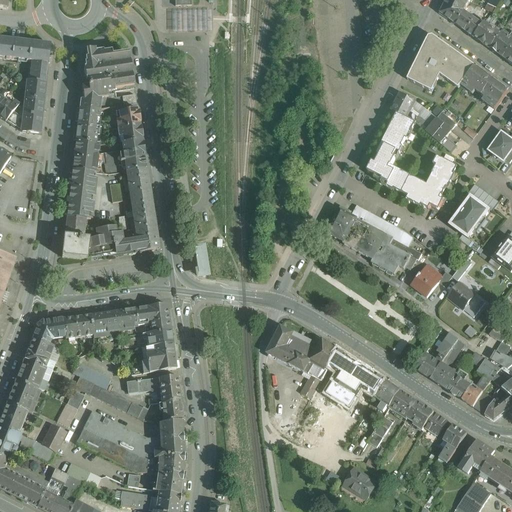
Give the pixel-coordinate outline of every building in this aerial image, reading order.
[(469,2),(464,0),(447,0),(441,14),(456,25),(462,16),(464,12),(469,2)] [(483,26),(464,12),(462,16),(456,25),(474,38),(483,26)] [(492,26),(486,22),(483,26),(474,38),(490,50),(502,34),(496,30),(496,29),(492,26)] [(510,36),(504,31),(502,34),(490,50),(497,55),(498,54),(506,61),(511,52),(511,33),(511,34),(510,36)] [(435,39),(428,41),(427,41),(410,76),(413,78),(410,82),(430,92),(432,87),(435,89),(441,76),(455,87),(457,84),(461,87),(461,86),(473,69),(469,67),(471,64),(436,38),(435,39)] [(50,45),(0,39),(0,58),(31,63),(29,81),(45,83),(47,64),(48,64),(50,45)] [(107,94),(103,53),(103,51),(95,53),(95,50),(86,52),(87,59),(85,60),(86,64),(84,64),(85,69),(84,69),(86,83),(88,82),(89,86),(82,87),(83,100),(80,101),(79,109),(99,111),(100,111),(102,99),(108,98),(107,94)] [(103,53),(107,94),(112,93),(112,90),(133,87),(128,54),(111,57),(111,52),(103,53)] [(493,80),(475,67),(473,69),(461,86),(473,95),(476,91),(481,95),(493,80)] [(509,92),(493,80),(481,95),(486,99),(483,102),(495,111),(509,92)] [(24,115),(43,116),(46,83),(45,83),(29,81),(28,81),(24,115)] [(135,95),(122,97),(124,107),(136,105),(135,95)] [(415,102),(400,95),(392,112),(396,114),(415,124),(418,125),(426,132),(431,127),(422,119),(410,112),(415,102)] [(11,106),(4,101),(0,106),(0,118),(5,122),(13,113),(19,105),(14,102),(11,106)] [(77,126),(98,129),(100,112),(99,111),(79,109),(77,126)] [(137,111),(116,114),(117,121),(116,121),(117,129),(140,126),(137,111)] [(23,120),(13,113),(5,122),(21,133),(23,120)] [(456,125),(442,113),(437,119),(452,131),(456,125)] [(415,124),(396,114),(380,143),(399,154),(415,124)] [(43,116),(24,115),(23,120),(21,133),(40,135),(43,116)] [(452,131),(437,119),(431,127),(426,132),(441,145),(447,138),(452,131)] [(98,129),(77,126),(75,143),(96,145),(98,129)] [(140,126),(117,129),(119,138),(120,138),(121,145),(122,145),(142,142),(140,126)] [(477,135),(468,128),(465,133),(473,140),(477,135)] [(511,151),(511,141),(502,134),(489,151),(504,162),(511,151)] [(456,146),(447,138),(441,145),(450,153),(456,146)] [(142,142),(122,145),(123,151),(126,173),(127,173),(146,170),(142,142)] [(96,145),(75,143),(72,171),(96,174),(96,173),(98,154),(99,145),(96,145)] [(399,154),(380,143),(365,173),(402,193),(410,177),(392,168),(399,154)] [(0,173),(12,157),(0,147),(0,173)] [(123,151),(98,154),(96,173),(109,175),(126,173),(123,151)] [(427,186),(410,177),(402,193),(436,211),(458,169),(441,160),(427,186)] [(146,170),(127,173),(129,183),(130,183),(132,193),(149,191),(146,170)] [(69,194),(93,197),(96,174),(72,171),(69,194)] [(121,184),(110,186),(112,203),(124,202),(121,184)] [(149,191),(132,193),(133,203),(132,203),(135,220),(136,220),(137,230),(155,227),(149,191)] [(93,197),(69,194),(66,218),(85,220),(90,221),(93,197)] [(490,211),(471,197),(450,226),(469,240),(475,232),(474,231),(483,219),(484,219),(490,211)] [(398,232),(361,212),(357,219),(352,217),(354,214),(343,208),(340,212),(334,224),(329,235),(345,243),(344,245),(374,261),(372,264),(395,276),(399,268),(404,271),(406,269),(412,258),(417,260),(417,261),(419,262),(422,255),(402,245),(406,238),(397,233),(398,232)] [(126,216),(118,218),(120,227),(123,242),(126,242),(125,239),(130,239),(129,231),(128,231),(126,216)] [(85,220),(66,218),(64,237),(61,258),(87,261),(87,260),(89,241),(89,240),(82,239),(82,236),(83,236),(85,220)] [(114,228),(118,255),(139,252),(136,230),(129,231),(130,239),(125,239),(126,242),(123,242),(120,227),(114,228)] [(137,230),(136,230),(139,252),(139,253),(157,250),(155,237),(157,236),(155,227),(137,230)] [(118,255),(114,228),(95,232),(97,240),(89,241),(87,260),(118,255)] [(511,272),(511,239),(509,237),(492,259),(511,274),(511,272)] [(204,248),(196,250),(200,277),(208,275),(204,248)] [(0,300),(14,259),(0,254),(0,300)] [(412,258),(406,269),(411,272),(417,261),(417,260),(412,258)] [(453,278),(458,283),(472,265),(466,261),(453,278)] [(443,278),(428,266),(421,275),(421,274),(412,286),(418,291),(420,288),(422,290),(421,292),(428,297),(427,298),(428,298),(439,283),(443,279),(443,278)] [(447,274),(443,278),(443,279),(439,283),(445,288),(453,278),(447,274)] [(474,297),(460,286),(460,285),(460,284),(447,300),(448,300),(449,299),(457,306),(456,307),(457,308),(458,307),(463,311),(462,312),(463,312),(464,311),(476,297),(475,296),(474,297)] [(476,297),(464,311),(474,319),(485,304),(476,297)] [(167,305),(135,310),(137,327),(149,325),(150,327),(144,328),(145,332),(151,332),(151,333),(171,331),(167,305)] [(135,310),(120,312),(122,330),(137,328),(137,327),(135,310)] [(120,312),(90,317),(93,337),(96,336),(96,339),(97,340),(98,343),(101,343),(103,344),(109,343),(109,342),(113,341),(112,338),(113,337),(113,334),(118,333),(117,332),(122,332),(122,330),(120,312)] [(90,317),(63,321),(65,338),(66,341),(93,337),(90,317)] [(63,321),(42,324),(38,327),(33,338),(49,345),(51,341),(53,340),(65,338),(63,321)] [(509,334),(497,327),(490,337),(502,343),(502,344),(509,334)] [(282,362),(298,336),(282,328),(268,355),(282,362)] [(151,333),(142,335),(142,337),(144,337),(145,348),(173,344),(171,331),(151,333)] [(451,334),(438,352),(441,355),(437,361),(442,364),(453,348),(458,341),(459,340),(451,334)] [(298,336),(282,362),(297,370),(310,347),(312,343),(298,336)] [(49,345),(33,338),(24,361),(45,369),(53,348),(49,345)] [(310,347),(297,370),(310,377),(314,379),(311,385),(318,389),(323,381),(328,373),(326,372),(339,351),(323,341),(318,351),(310,347)] [(465,346),(458,341),(453,348),(460,352),(465,346)] [(502,344),(502,343),(497,353),(506,357),(511,349),(502,344)] [(145,348),(141,349),(143,362),(174,357),(173,344),(145,348)] [(497,353),(484,347),(480,352),(511,372),(511,360),(506,357),(497,353)] [(453,348),(442,364),(446,367),(453,363),(460,352),(453,348)] [(437,361),(426,354),(415,370),(431,381),(442,364),(437,361)] [(486,360),(476,354),(472,361),(482,367),(486,360)] [(143,362),(142,362),(144,374),(176,369),(174,357),(143,362)] [(501,370),(486,360),(482,367),(478,373),(485,377),(492,382),(497,376),(501,370)] [(45,369),(24,361),(16,382),(37,391),(39,385),(45,387),(51,371),(45,369)] [(446,367),(442,364),(431,381),(447,391),(458,374),(455,371),(454,372),(446,367)] [(103,377),(77,365),(72,375),(80,378),(93,384),(98,387),(103,377)] [(470,378),(461,372),(447,391),(463,401),(471,388),(472,387),(466,383),(470,378)] [(508,386),(497,376),(492,381),(501,389),(503,390),(508,386)] [(110,381),(103,377),(98,387),(106,391),(110,381)] [(177,377),(158,379),(160,391),(157,392),(158,400),(161,399),(161,404),(180,402),(177,377)] [(314,379),(310,377),(300,394),(312,400),(318,389),(311,385),(314,379)] [(485,377),(478,387),(484,392),(488,387),(492,382),(485,377)] [(93,384),(80,378),(74,389),(87,395),(93,384)] [(158,379),(134,382),(135,388),(132,389),(133,393),(152,391),(152,392),(157,392),(160,391),(158,379)] [(501,389),(492,381),(492,382),(488,387),(497,394),(501,389)] [(37,391),(16,382),(7,405),(28,413),(32,415),(41,392),(37,391)] [(401,392),(385,382),(374,398),(382,404),(390,409),(401,392)] [(511,383),(508,386),(503,390),(507,394),(511,397),(511,383)] [(98,387),(93,384),(87,395),(117,410),(122,399),(98,387)] [(477,392),(471,388),(463,401),(474,408),(478,402),(483,394),(484,392),(478,387),(478,390),(477,392)] [(84,397),(73,392),(66,405),(77,411),(84,397)] [(418,403),(401,392),(390,409),(389,409),(407,421),(408,419),(418,403)] [(495,401),(483,394),(478,402),(490,410),(495,401)] [(490,410),(486,416),(492,420),(496,420),(511,407),(511,397),(507,394),(502,398),(500,394),(495,401),(490,410)] [(142,408),(122,399),(117,410),(137,419),(142,409),(142,408)] [(180,402),(161,404),(164,424),(182,421),(180,402)] [(490,410),(478,402),(474,408),(486,416),(490,410)] [(435,414),(418,403),(408,419),(415,424),(414,426),(423,432),(425,429),(435,414)] [(390,409),(382,404),(375,414),(381,418),(385,411),(387,413),(389,409),(390,409)] [(28,413),(7,405),(0,421),(0,428),(15,435),(19,436),(28,413)] [(66,405),(57,423),(68,429),(77,411),(66,405)] [(148,411),(142,409),(137,419),(142,422),(148,411)] [(147,440),(92,413),(83,430),(143,459),(146,454),(153,454),(153,453),(160,453),(159,438),(147,440)] [(298,425),(275,413),(268,413),(269,431),(289,441),(298,425)] [(448,423),(435,414),(425,429),(438,438),(448,423)] [(384,418),(368,443),(377,449),(393,424),(384,418)] [(164,424),(159,424),(159,432),(159,438),(160,453),(153,453),(153,454),(153,459),(158,459),(184,456),(183,428),(182,421),(164,424)] [(467,435),(454,426),(444,442),(449,445),(440,460),(447,465),(467,435)] [(65,434),(52,427),(42,447),(55,454),(65,434)] [(15,435),(0,428),(0,457),(8,461),(11,463),(19,442),(21,437),(19,436),(15,435)] [(143,459),(83,430),(76,444),(137,474),(147,474),(145,460),(143,459)] [(34,444),(21,437),(19,442),(21,443),(20,447),(30,452),(34,444)] [(320,438),(312,452),(323,458),(331,443),(320,438)] [(495,453),(478,442),(460,469),(468,475),(475,465),(483,470),(491,458),(495,453)] [(42,447),(34,444),(30,452),(29,454),(51,464),(55,454),(42,447)] [(184,456),(158,459),(158,474),(183,475),(184,464),(184,456)] [(48,485),(10,466),(10,468),(6,466),(8,461),(0,457),(0,490),(37,509),(45,493),(48,485)] [(481,474),(505,490),(511,479),(511,471),(491,458),(483,471),(481,474)] [(379,465),(369,460),(367,465),(376,470),(379,465)] [(89,474),(71,465),(65,476),(68,477),(83,485),(89,474)] [(377,485),(354,470),(344,487),(357,495),(357,496),(367,502),(377,485)] [(65,476),(55,471),(51,480),(63,487),(68,477),(65,476)] [(100,479),(89,474),(83,485),(95,490),(100,479)] [(183,475),(158,474),(155,492),(181,496),(183,482),(183,475)] [(140,477),(129,476),(127,487),(138,489),(140,477)] [(83,485),(68,477),(63,487),(68,489),(79,494),(83,485)] [(501,502),(474,484),(469,492),(479,498),(496,509),(501,502)] [(62,502),(56,499),(49,511),(69,511),(74,502),(79,494),(68,489),(62,502)] [(415,494),(409,490),(406,495),(411,499),(415,494)] [(155,492),(153,492),(150,504),(149,511),(152,511),(178,511),(181,496),(155,492)] [(479,498),(469,492),(463,501),(469,506),(473,508),(479,498)] [(45,493),(37,509),(42,511),(49,511),(56,499),(45,493)] [(146,497),(123,493),(120,506),(145,511),(149,511),(150,504),(145,503),(146,497)] [(465,511),(469,506),(463,501),(456,511),(455,511),(465,511)] [(92,511),(74,502),(69,511),(92,511)] [(224,511),(225,506),(210,503),(208,511),(224,511)]
